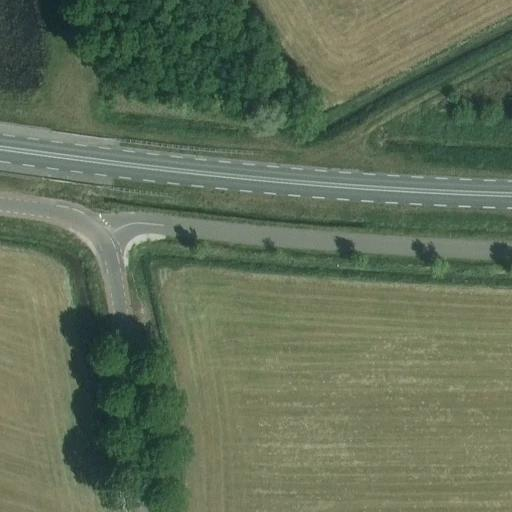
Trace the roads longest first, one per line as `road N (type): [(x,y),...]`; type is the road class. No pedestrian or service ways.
road 1 (secondary): [(0,147),(374,191),(511,196)]
road 2 (unclassified): [(511,254),(126,223),(102,233)]
road 3 (tertiary): [(141,511),(133,405),(102,233)]
